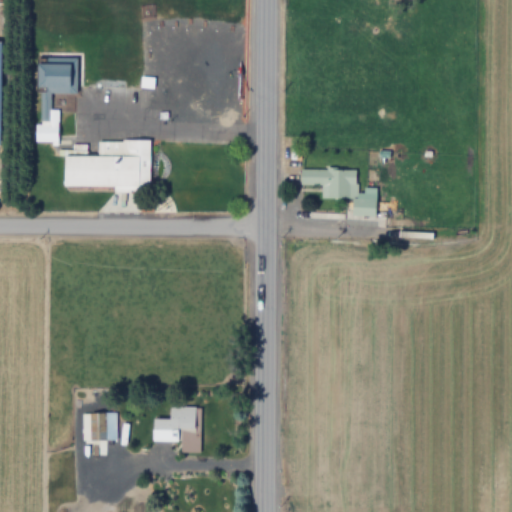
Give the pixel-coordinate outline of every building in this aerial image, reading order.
[(73,57),(41,57),(41,63),(31,63),(31,88),(37,88),(37,124),(31,124),(31,142),(56,142),(56,110),(47,110),(47,93),(73,93),(73,57)] [(63,185),(146,185),(146,137),(96,137),(96,152),(63,152),(63,185)] [(402,160),(402,149),(384,149),(384,160),(402,160)] [(323,197),(357,198),(358,169),(302,168),(302,184),(324,185),(323,197)] [(202,406),(171,406),(171,418),(155,418),(155,441),(182,441),(182,452),(202,452),(202,406)] [(117,438),(117,413),(90,413),(90,420),(86,420),(86,438),(117,438)] [(347,428),(308,428),(308,446),(347,446),(347,428)] [(366,443),(351,443),(351,465),(366,465),(366,443)]
